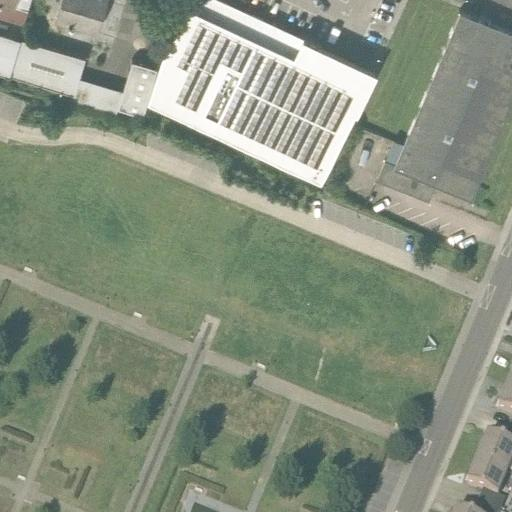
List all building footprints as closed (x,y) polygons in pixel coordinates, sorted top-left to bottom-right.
[(0,0),(0,17),(23,25),(30,0),(0,0)] [(103,0),(61,0),(56,17),(94,29),(103,0)] [(177,0),(148,104),(320,183),(374,67),(362,62),(301,32),(300,35),(226,0),(177,0)] [(384,161),(376,178),(425,198),(426,197),(425,197),(432,181),(471,196),(511,97),(511,31),(459,11),(404,143),(394,165),(384,161)] [(19,38),(0,32),(0,72),(8,75),(19,38)] [(84,57),(19,38),(8,75),(73,93),(84,57)] [(156,67),(131,59),(117,106),(142,113),(156,67)] [(511,420),(508,429),(511,431),(511,386),(508,385),(498,410),(511,415),(511,420)] [(503,442),(487,436),(477,460),(507,473),(511,460),(511,431),(508,429),(503,442)] [(507,473),(477,460),(467,484),(482,491),(477,504),(495,511),(498,511),(503,500),(506,501),(511,486),(511,485),(503,482),(507,473)]
